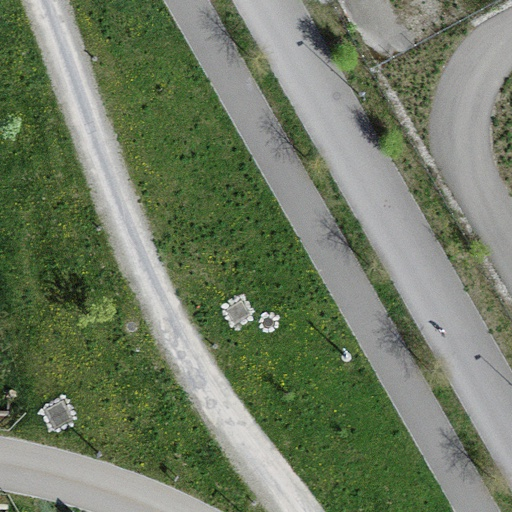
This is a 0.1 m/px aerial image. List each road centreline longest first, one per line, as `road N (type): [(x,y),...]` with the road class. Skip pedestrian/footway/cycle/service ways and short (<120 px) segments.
road 1 (track): [(289,511),(142,284),(37,0)]
road 2 (unclassified): [(270,0),(511,427)]
